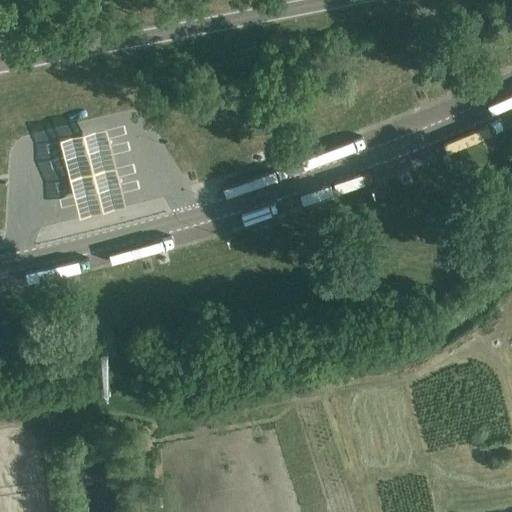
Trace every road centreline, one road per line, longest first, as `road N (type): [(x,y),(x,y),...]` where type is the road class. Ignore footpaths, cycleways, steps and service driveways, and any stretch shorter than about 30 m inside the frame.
road 1 (track): [(191,419),(424,372),(511,308)]
road 2 (motorway): [(0,65),(330,0)]
